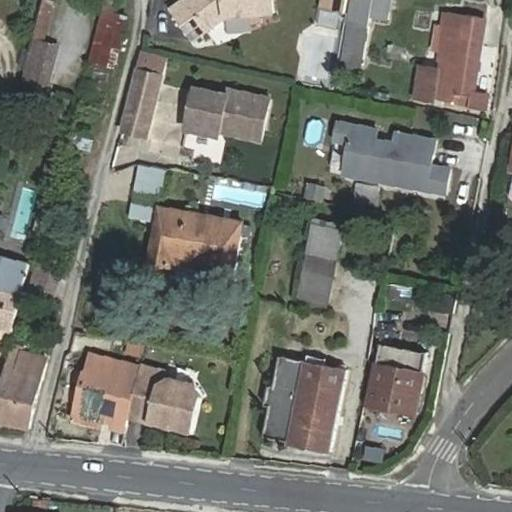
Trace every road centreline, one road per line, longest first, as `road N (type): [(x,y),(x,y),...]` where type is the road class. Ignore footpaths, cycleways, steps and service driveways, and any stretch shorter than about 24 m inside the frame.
road 1 (unknown): [(37,464),(124,106),(137,0)]
road 2 (tertiary): [(422,500),(0,460)]
road 3 (residential): [(422,500),(465,404),(511,355)]
